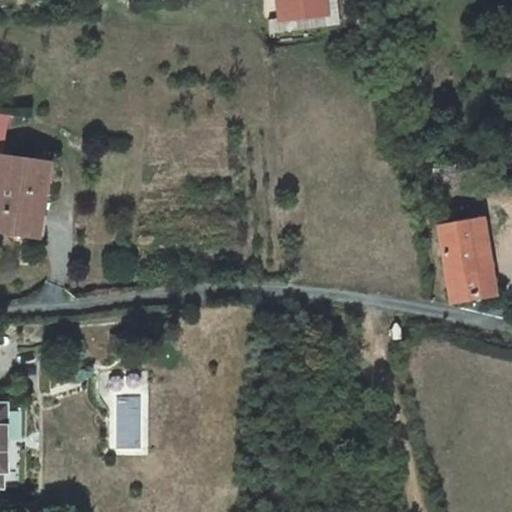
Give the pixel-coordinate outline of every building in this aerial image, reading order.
[(324,0),(270,0),(272,21),(325,18),(324,0)] [(0,231),(36,238),(47,165),(1,158),(0,165),(0,231)] [(482,218),(469,220),(472,239),(485,236),(482,218)] [(453,302),(495,294),(494,288),(480,290),(473,250),(487,247),(485,236),(472,239),(469,220),(440,225),(449,276),(453,302)] [(487,247),(473,250),(480,290),(494,288),(487,247)]
